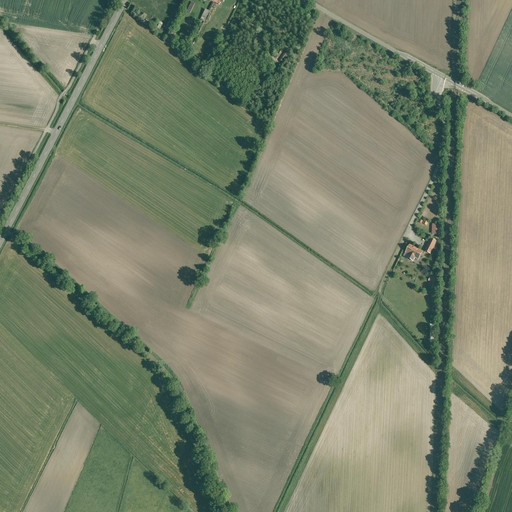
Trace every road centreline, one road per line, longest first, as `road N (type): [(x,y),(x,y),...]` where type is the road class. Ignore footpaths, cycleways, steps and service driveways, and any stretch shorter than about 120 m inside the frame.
road 1 (track): [(227,511),(176,385),(149,350),(7,228)]
road 2 (tertiary): [(123,0),(0,242)]
road 3 (unclassified): [(511,115),(309,0)]
